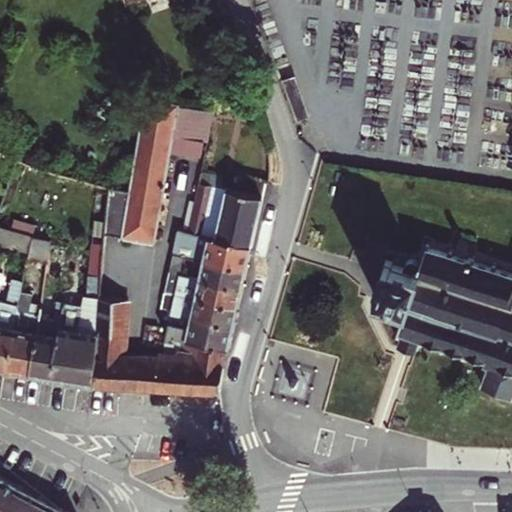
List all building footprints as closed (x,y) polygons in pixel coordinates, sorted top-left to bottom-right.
[(295,75),(287,79),(300,120),(309,117),(295,75)] [(182,103),(148,98),(132,193),(125,237),(157,244),(176,136),(194,138),(198,111),(181,108),(182,103)] [(227,175),(204,171),(201,182),(224,186),(227,175)] [(255,245),(268,183),(243,178),(240,190),(224,186),(201,182),(194,219),(191,231),(210,235),(255,245)] [(191,231),(194,219),(186,217),(183,229),(191,231)] [(0,231),(0,243),(10,247),(14,229),(2,225),(0,231)] [(32,253),(36,236),(14,229),(10,247),(32,253)] [(179,238),(189,240),(191,231),(183,229),(181,229),(179,238)] [(186,255),(205,259),(250,269),(255,245),(210,235),(208,244),(189,240),(186,255)] [(36,236),(32,253),(30,268),(50,271),(55,239),(36,236)] [(189,240),(179,238),(167,291),(178,294),(179,290),(182,273),(186,255),(189,240)] [(103,296),(107,244),(94,243),(89,295),(103,296)] [(403,262),(391,258),(388,267),(391,268),(387,280),(384,289),(381,288),(377,298),(388,301),(389,298),(404,303),(403,306),(408,308),(398,337),(404,339),(401,348),(406,349),(418,354),(421,347),(426,348),(428,343),(444,349),(442,354),(448,355),(449,351),(465,357),(464,361),(469,363),(471,359),(489,366),(487,370),(491,371),(485,386),(511,395),(511,276),(504,274),(505,269),(500,268),(499,267),(498,272),(483,266),(484,262),(479,260),(477,264),(463,260),(464,255),(457,252),(456,257),(438,250),(440,246),(434,244),(428,262),(425,264),(420,261),(413,261),(408,268),(402,265),(403,262)] [(201,277),(246,287),(250,269),(205,259),(201,277)] [(243,303),(246,287),(201,277),(182,273),(179,290),(243,303)] [(0,365),(9,367),(25,292),(27,281),(15,278),(9,302),(0,300),(0,365)] [(243,303),(179,290),(178,294),(175,308),(182,310),(176,336),(231,347),(234,347),(243,303)] [(38,334),(35,333),(38,313),(32,312),(35,295),(25,292),(9,367),(32,371),(38,334)] [(100,334),(103,296),(89,295),(86,295),(82,331),(100,334)] [(130,300),(103,296),(100,334),(99,343),(126,346),(130,300)] [(52,374),(96,381),(99,343),(100,334),(82,331),(62,329),(60,339),(52,374)] [(60,339),(38,334),(32,371),(52,374),(60,339)] [(168,361),(149,360),(125,357),(123,384),(221,393),(231,347),(176,336),(169,334),(169,339),(183,342),(183,346),(191,348),(190,351),(197,351),(197,362),(179,361),(180,350),(169,349),(168,361)] [(126,346),(99,343),(96,381),(123,384),(125,357),(126,346)] [(151,349),(149,360),(168,361),(169,349),(151,349)] [(190,351),(180,350),(179,361),(197,362),(197,351),(190,351)] [(0,511),(3,511),(22,483),(0,471),(0,511)] [(60,511),(65,505),(22,483),(3,511),(60,511)]
